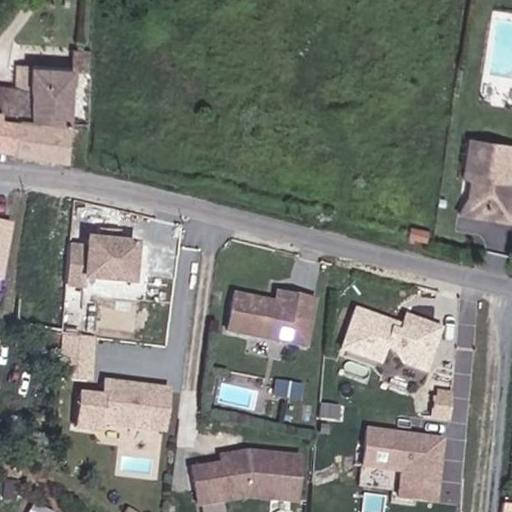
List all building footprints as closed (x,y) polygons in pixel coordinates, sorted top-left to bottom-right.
[(64,0),(62,46),(86,48),(89,0),(87,0),(64,0)] [(73,76),(23,70),(20,92),(34,93),(33,124),(70,128),(73,76)] [(0,152),(15,155),(20,92),(0,88),(0,152)] [(34,93),(20,92),(15,155),(67,162),(70,128),(33,124),(34,93)] [(511,170),(511,158),(471,152),(466,182),(473,184),(470,205),(482,221),(503,225),(502,232),(511,233),(511,196),(508,196),(511,170)] [(140,240),(92,235),(91,245),(73,242),(68,284),(85,286),(86,277),(134,283),(140,240)] [(145,263),(167,265),(168,244),(146,243),(145,263)] [(315,302),(278,293),(274,308),(235,294),(226,331),(304,349),(315,302)] [(425,376),(441,333),(406,321),(400,337),(392,334),(394,328),(356,314),(342,354),(380,367),(385,351),(393,354),(404,368),(425,376)] [(95,335),(63,333),(60,376),(92,378),(95,335)] [(168,438),(173,386),(109,380),(107,392),(80,390),(76,429),(168,438)] [(439,510),(446,447),(409,442),(409,447),(400,446),(400,441),(370,438),(366,474),(405,479),(402,506),(439,510)] [(248,467),(195,476),(201,511),(250,502),(297,506),(301,463),(249,459),(248,467)]
